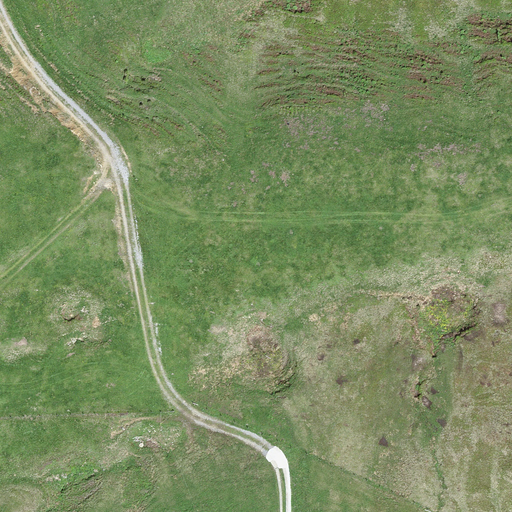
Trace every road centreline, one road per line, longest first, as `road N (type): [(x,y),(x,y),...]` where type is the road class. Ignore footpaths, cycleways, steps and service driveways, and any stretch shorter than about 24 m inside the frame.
road 1 (track): [(125,156),(158,372),(201,425),(262,446),(279,473),(280,511)]
road 2 (track): [(0,0),(16,60),(125,156)]
road 3 (track): [(125,156),(25,273),(0,287)]
